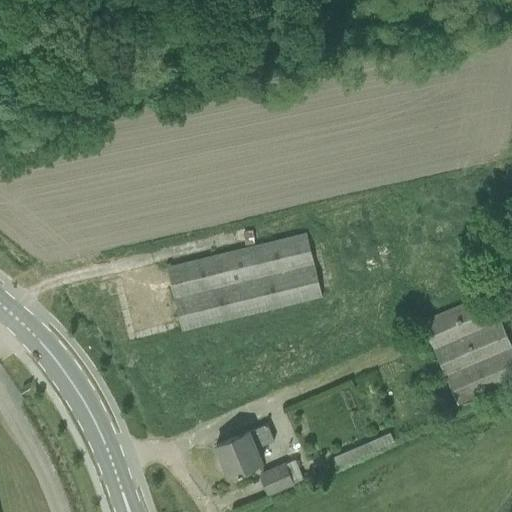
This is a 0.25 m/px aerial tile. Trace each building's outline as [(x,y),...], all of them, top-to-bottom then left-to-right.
[(33,15),(16,20),(0,23),(0,55),(39,46),(45,35),(41,21),(33,15)] [(178,258),(168,260),(169,265),(165,266),(181,331),(321,297),(318,283),(305,232),(179,262),(178,258)] [(511,353),(485,291),(418,320),(453,401),(511,375),(511,353)] [(215,445),(228,475),(237,471),(238,473),(242,471),(242,469),(261,461),(255,448),(273,440),(266,424),(248,431),(215,445)] [(330,457),(333,465),(391,441),(387,433),(330,457)] [(267,493),(291,482),(283,464),(259,474),(267,493)]
